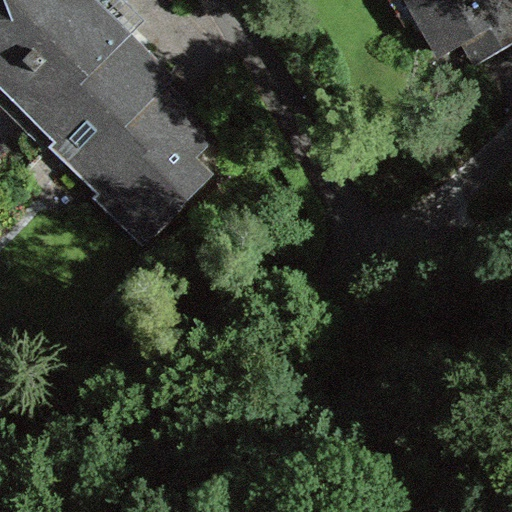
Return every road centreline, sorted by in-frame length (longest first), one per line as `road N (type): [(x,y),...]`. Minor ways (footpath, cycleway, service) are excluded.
road 1 (residential): [(0,483),(385,262)]
road 2 (residential): [(385,262),(228,0)]
road 3 (residential): [(511,146),(385,262)]
road 4 (track): [(385,262),(511,197)]
